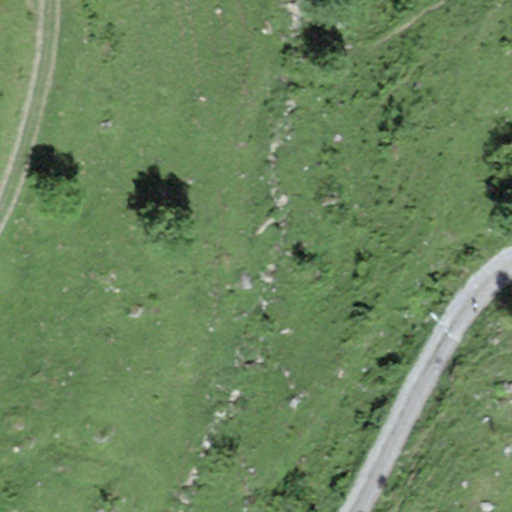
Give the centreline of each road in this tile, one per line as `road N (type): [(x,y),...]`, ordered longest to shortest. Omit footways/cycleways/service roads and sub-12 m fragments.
road 1 (track): [(511,270),(479,281),(357,511)]
road 2 (track): [(40,0),(39,45),(0,195)]
